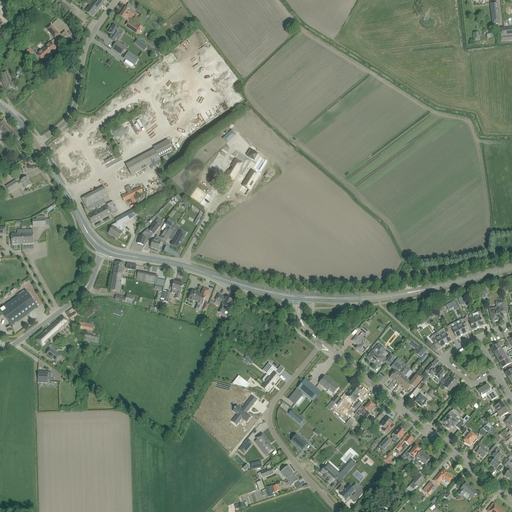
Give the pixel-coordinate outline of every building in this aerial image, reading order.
[(57,0),(53,5),(67,16),(71,10),(59,0),(57,0)] [(85,12),(88,14),(92,17),(104,3),(100,0),(88,0),(87,3),(90,5),(85,12)] [(490,4),(492,25),(500,24),(498,3),(490,4)] [(125,7),(120,16),(124,19),(126,16),(131,19),(136,12),(132,9),(133,7),(129,4),(126,8),(125,7)] [(46,29),(55,38),(60,34),(51,24),(46,29)] [(131,24),(128,28),(138,35),(143,28),(139,25),(137,28),(131,24)] [(108,33),(109,33),(112,35),(110,37),(109,38),(115,42),(120,35),(120,36),(123,31),(119,28),(118,29),(113,26),(111,28),(108,33)] [(511,35),(511,26),(500,28),(501,37),(511,35)] [(143,37),(141,39),(155,50),(156,47),(143,37)] [(117,41),(112,49),(116,51),(121,55),(126,47),(117,41)] [(37,55),(43,61),(57,49),(51,42),(37,55)] [(142,43),(141,42),(137,46),(139,47),(144,51),(147,47),(144,44),(142,43)] [(139,59),(128,52),(124,58),(134,65),(139,59)] [(0,73),(0,75),(4,88),(6,92),(15,88),(14,84),(8,70),(0,73)] [(0,121),(0,128),(12,145),(21,139),(6,118),(0,121)] [(125,164),(131,175),(150,165),(151,168),(169,159),(166,155),(160,159),(160,158),(173,150),(167,140),(153,147),(154,149),(125,164)] [(250,150),(246,156),(254,160),(258,154),(250,150)] [(231,166),(234,171),(236,172),(242,163),(236,159),(235,159),(236,159),(232,166),(231,166)] [(228,170),(225,176),(231,180),(232,180),(231,180),(234,175),(235,174),(228,171),(228,170)] [(242,185),(250,190),(257,178),(250,174),(247,179),(248,180),(247,181),(246,181),(243,185),(242,185)] [(16,180),(5,186),(9,192),(23,184),(26,188),(31,185),(27,177),(18,183),(16,180)] [(136,201),(134,197),(143,193),(140,186),(131,191),(128,185),(125,187),(127,193),(121,196),(124,202),(130,199),(132,203),(136,201)] [(191,197),(202,203),(209,192),(197,186),(191,197)] [(87,207),(88,210),(99,204),(98,201),(109,196),(104,187),(82,199),(86,207),(87,207)] [(108,205),(98,211),(102,219),(112,213),(118,210),(113,201),(107,204),(108,205)] [(113,227),(109,233),(118,240),(123,232),(122,229),(120,225),(138,215),(135,211),(134,209),(115,220),(117,223),(111,226),(113,227)] [(102,219),(98,211),(87,216),(92,224),(102,219)] [(33,220),(33,226),(46,225),(46,219),(45,219),(45,215),(38,216),(36,217),(36,219),(33,220)] [(139,239),(137,244),(143,245),(146,238),(147,239),(149,239),(153,234),(154,235),(157,231),(160,226),(163,222),(160,220),(157,224),(155,223),(149,231),(147,230),(140,236),(139,239)] [(173,231),(168,239),(173,242),(171,245),(178,249),(185,235),(179,231),(180,229),(176,227),(173,231)] [(152,243),(150,248),(161,251),(162,246),(162,245),(163,243),(164,244),(166,241),(166,242),(168,239),(173,231),(167,228),(160,238),(158,241),(153,240),(152,243)] [(31,230),(22,231),(23,244),(34,243),(33,233),(32,233),(31,230)] [(23,244),(22,231),(17,231),(17,234),(12,234),(12,244),(23,244)] [(115,262),(113,273),(123,275),(124,263),(115,262)] [(123,275),(113,273),(110,290),(120,292),(121,284),(125,285),(126,279),(122,279),(123,275)] [(158,278),(138,274),(137,280),(156,284),(158,278)] [(173,289),(172,293),(176,294),(175,298),(179,299),(181,291),(183,284),(174,282),(172,289),(173,289)] [(157,290),(158,290),(157,294),(158,294),(155,307),(150,306),(149,310),(154,311),(153,311),(156,312),(162,291),(161,291),(161,290),(162,287),(155,285),(154,289),(157,289),(157,290)] [(209,292),(209,290),(204,288),(201,294),(197,293),(197,292),(192,290),(191,293),(191,292),(188,299),(194,302),(194,301),(198,303),(197,304),(202,306),(205,300),(208,301),(211,293),(209,292)] [(479,291),(481,298),(486,297),(485,295),(487,294),(486,289),(479,291)] [(0,310),(12,326),(38,307),(26,291),(0,310)] [(125,303),(132,304),(134,295),(127,293),(126,297),(116,295),(115,299),(109,297),(109,298),(125,303)] [(230,309),(234,302),(226,298),(218,294),(215,300),(221,303),(222,302),(224,302),(219,312),(222,314),(226,307),(227,307),(227,309),(229,310),(230,309)] [(457,299),(460,305),(466,302),(463,296),(457,299)] [(455,301),(446,305),(448,310),(454,307),(453,305),(456,303),(455,301)] [(496,311),(490,313),(491,317),(492,321),(492,322),(493,321),(494,321),(494,322),(499,320),(502,319),(501,315),(503,314),(507,313),(504,301),(496,303),(497,310),(495,310),(496,311)] [(479,315),(473,317),(477,325),(478,328),(479,328),(481,327),(481,326),(483,325),(483,326),(486,325),(482,311),(478,312),(479,315)] [(69,317),(71,321),(78,316),(76,313),(69,317)] [(36,339),(43,346),(68,323),(62,316),(36,339)] [(466,317),(464,319),(470,332),(473,331),(473,330),(475,329),(475,330),(477,329),(477,328),(478,328),(477,325),(473,317),(468,320),(466,317)] [(457,321),(455,323),(456,326),(461,336),(462,335),(463,336),(465,335),(464,334),(466,333),(467,334),(469,332),(470,332),(464,319),(460,320),(461,323),(459,324),(457,321)] [(78,328),(93,331),(94,325),(79,322),(78,328)] [(449,326),(446,328),(454,340),(457,339),(456,338),(458,337),(459,338),(461,337),(461,336),(456,326),(451,328),(449,326)] [(444,331),(439,334),(446,345),(446,344),(447,345),(449,343),(448,343),(450,341),(451,342),(453,340),(454,340),(446,328),(443,329),(444,331)] [(86,341),(98,343),(100,337),(87,334),(86,341)] [(433,335),(430,338),(434,345),(438,350),(441,348),(441,347),(443,346),(443,347),(445,346),(445,345),(446,345),(439,334),(435,337),(433,335)] [(361,340),(361,339),(357,336),(352,341),(357,345),(357,344),(359,345),(355,349),(356,349),(356,350),(358,351),(359,351),(362,354),(366,349),(367,349),(368,347),(368,346),(369,346),(362,340),(362,341),(361,340)] [(491,348),(494,353),(502,349),(500,346),(502,345),(500,340),(493,343),(495,346),(491,348)] [(420,358),(426,351),(421,346),(415,353),(420,358)] [(60,356),(50,349),(47,354),(57,361),(60,356)] [(367,358),(377,367),(383,360),(384,361),(384,362),(387,364),(394,356),(391,353),(386,359),(382,355),(383,354),(379,351),(378,352),(374,349),(367,358)] [(494,353),(497,358),(504,354),(502,349),(494,353)] [(500,363),(507,359),(510,357),(509,356),(510,356),(508,353),(507,352),(504,354),(497,358),(500,363)] [(507,359),(500,363),(503,368),(510,364),(511,362),(511,361),(510,359),(508,360),(507,359)] [(395,370),(390,377),(394,381),(395,380),(400,374),(399,373),(406,365),(403,363),(401,366),(395,362),(391,367),(393,368),(392,369),(394,370),(394,369),(395,370)] [(265,382),(261,387),(268,392),(279,378),(278,377),(274,374),(277,370),(269,363),(266,367),(263,371),(265,372),(267,374),(270,376),(265,382)] [(426,372),(425,373),(427,375),(435,366),(431,363),(425,371),(426,372)] [(399,383),(409,371),(410,370),(406,367),(400,374),(395,380),(399,383)] [(254,369),(247,378),(252,381),(259,373),(254,369)] [(442,377),(445,373),(444,372),(444,371),(442,369),(441,370),(439,369),(437,372),(433,369),(429,374),(436,379),(438,382),(440,380),(440,381),(443,378),(442,377)] [(399,383),(403,387),(408,381),(407,379),(412,372),(410,370),(409,371),(399,383)] [(38,377),(38,383),(47,383),(48,383),(48,380),(53,380),(53,378),(51,378),(51,373),(38,372),(38,377)] [(403,387),(402,388),(407,392),(412,386),(415,388),(421,380),(414,374),(409,381),(408,381),(403,387)] [(327,391),(328,389),(333,394),(338,388),(324,376),(319,383),(327,391)] [(455,381),(456,381),(454,379),(453,380),(451,378),(448,382),(445,379),(439,386),(443,390),(445,388),(449,392),(450,391),(453,387),(454,387),(457,383),(455,381)] [(305,379),(297,389),(313,401),(321,392),(305,379)] [(478,390),(481,396),(486,393),(492,400),(498,397),(494,390),(492,392),(491,391),(491,390),(488,385),(485,386),(484,386),(484,385),(480,388),(481,388),(481,389),(478,390)] [(346,396),(355,404),(352,407),(356,410),(362,403),(358,400),(358,401),(357,400),(359,397),(357,396),(359,393),(354,388),(346,396)] [(297,390),(289,399),(295,404),(303,395),(297,390)] [(415,396),(414,397),(415,397),(417,399),(417,400),(416,400),(415,402),(421,407),(422,408),(423,406),(426,406),(426,402),(427,401),(430,397),(426,393),(424,395),(422,393),(423,392),(420,390),(415,396)] [(237,405),(233,411),(238,415),(234,419),(239,422),(242,418),(247,422),(251,417),(247,413),(257,400),(252,396),(242,409),(237,405)] [(336,396),(332,401),(335,404),(340,399),(336,396)] [(335,404),(334,405),(338,409),(338,408),(339,407),(342,403),(343,403),(342,402),(343,401),(340,399),(335,404)] [(356,415),(358,417),(361,415),(365,418),(375,406),(370,401),(364,409),(361,406),(355,414),(356,415)] [(495,410),(497,413),(505,408),(502,402),(497,405),(496,403),(490,406),(493,411),(495,410)] [(497,417),(500,422),(506,418),(504,415),(508,413),(505,408),(497,413),(499,415),(497,417)] [(292,410),(288,414),(300,424),(303,420),(292,410)] [(460,420),(457,417),(458,416),(452,411),(451,411),(450,411),(448,414),(448,416),(445,419),(444,420),(442,423),(446,426),(446,428),(448,429),(449,429),(451,426),(453,428),(454,427),(459,431),(470,418),(467,416),(463,420),(461,418),(460,420)] [(506,426),(508,428),(511,424),(511,417),(508,420),(506,418),(500,422),(503,427),(504,426),(506,426)] [(380,425),(384,428),(382,431),(387,434),(391,430),(388,427),(392,423),(387,418),(380,425)] [(490,429),(491,429),(492,427),(487,419),(484,422),(486,425),(483,428),(488,432),(489,431),(489,430),(490,429)] [(284,436),(293,428),(288,423),(280,431),(284,436)] [(492,427),(491,429),(494,434),(494,435),(494,436),(495,438),(496,438),(497,440),(489,450),(485,447),(480,443),(474,449),(477,452),(476,453),(483,459),(487,453),(489,454),(498,443),(500,441),(501,439),(496,432),(492,427)] [(399,439),(405,433),(404,432),(404,431),(403,430),(402,430),(399,428),(396,432),(395,431),(392,436),(393,437),(391,439),(393,441),(394,440),(396,437),(399,439)] [(465,442),(464,443),(468,445),(470,446),(472,443),(474,444),(477,440),(476,438),(477,437),(471,432),(469,434),(466,432),(463,435),(466,438),(464,441),(465,442)] [(262,434),(256,438),(258,440),(260,443),(257,445),(260,448),(266,456),(268,453),(268,454),(274,450),(262,434)] [(395,448),(399,451),(406,444),(408,445),(413,439),(407,434),(395,448)] [(291,440),(291,441),(302,450),(303,450),(302,450),(304,448),(305,446),(307,444),(308,444),(300,437),(299,438),(300,438),(298,440),(295,437),(293,439),(291,441),(291,440)] [(386,437),(379,446),(384,450),(391,442),(386,437)] [(248,448),(244,444),(239,450),(243,453),(248,448)] [(403,455),(402,457),(403,458),(404,458),(405,457),(406,457),(407,458),(408,458),(409,458),(410,458),(413,460),(414,459),(421,451),(420,450),(421,450),(416,446),(413,449),(411,447),(408,450),(403,455)] [(490,464),(496,470),(501,464),(498,461),(503,455),(501,454),(500,452),(501,451),(498,448),(491,456),(493,457),(491,461),(492,462),(490,464)] [(414,462),(411,464),(414,466),(416,464),(416,463),(422,469),(426,465),(430,459),(421,451),(414,459),(413,460),(413,461),(414,462)] [(235,454),(230,459),(240,468),(245,462),(235,454)] [(390,460),(392,458),(389,454),(384,460),(391,468),(395,464),(393,463),(390,460)] [(510,462),(511,461),(508,458),(502,465),(506,467),(510,462)] [(325,465),(319,472),(320,473),(324,476),(324,477),(324,476),(325,477),(325,478),(325,477),(328,479),(327,480),(328,480),(328,481),(329,481),(329,480),(331,483),(334,479),(338,475),(343,479),(348,473),(345,470),(343,469),(340,473),(338,472),(333,467),(330,470),(326,467),(325,465)] [(281,472),(287,480),(289,478),(291,477),(291,476),(293,474),(288,466),(281,472)] [(504,476),(511,482),(511,480),(511,472),(511,470),(511,469),(508,466),(503,472),(506,474),(504,476)] [(261,472),(258,474),(259,478),(263,477),(273,474),(271,468),(261,472)] [(443,470),(434,481),(438,484),(440,480),(447,486),(449,483),(448,483),(453,477),(449,474),(448,475),(443,470)] [(289,478),(287,480),(288,482),(286,483),(288,486),(290,484),(291,486),(298,481),(293,474),(291,476),(291,477),(289,478)] [(419,474),(412,482),(413,483),(408,489),(411,492),(417,486),(418,487),(425,480),(419,474)] [(423,490),(429,495),(436,487),(430,482),(423,490)] [(457,494),(461,497),(465,492),(472,499),(477,493),(466,483),(457,494)] [(273,487),(266,489),(269,497),(273,496),(272,493),(275,492),(280,490),(278,484),(273,487)] [(341,486),(337,490),(341,494),(340,495),(346,501),(353,493),(359,498),(365,492),(362,489),(359,492),(356,489),(353,486),(352,488),(349,485),(348,487),(345,490),(341,486)] [(504,511),(493,503),(487,511),(488,511),(504,511)]
